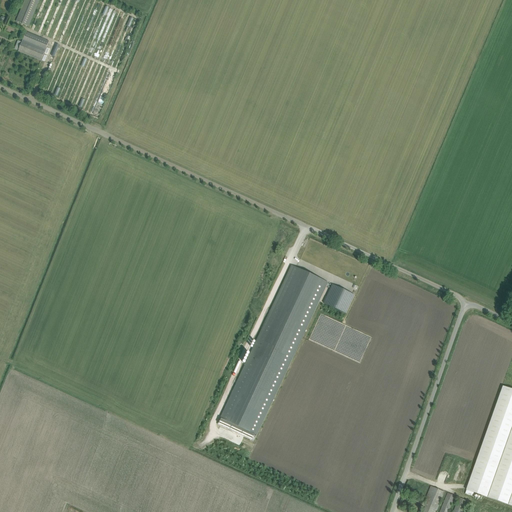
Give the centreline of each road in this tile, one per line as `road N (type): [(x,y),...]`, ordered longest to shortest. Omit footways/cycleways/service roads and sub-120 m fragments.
road 1 (track): [(0,86),(464,301)]
road 2 (unclassified): [(391,511),(464,301),(511,323)]
road 3 (track): [(152,5),(95,130)]
